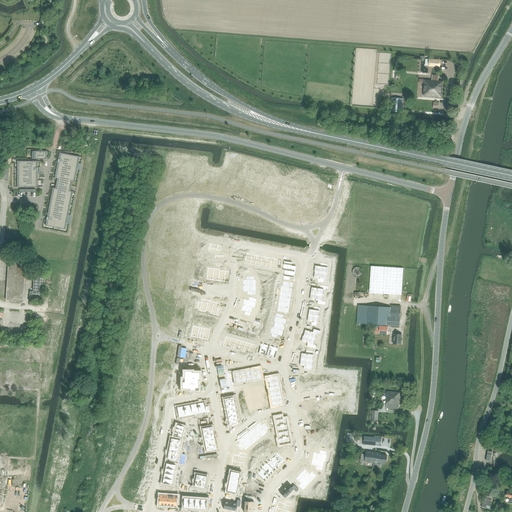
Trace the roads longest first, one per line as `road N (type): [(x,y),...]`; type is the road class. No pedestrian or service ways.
road 1 (unclassified): [(449,195),(215,135),(56,115)]
road 2 (unclassified): [(405,511),(431,406),(449,195)]
road 3 (residential): [(230,293),(236,248),(311,257),(287,367),(294,402)]
road 4 (primary): [(511,175),(311,132)]
road 5 (track): [(493,61),(441,254)]
road 6 (unclassified): [(466,511),(511,319)]
road 7 (primary): [(143,41),(207,98),(258,121),(311,132)]
road 8 (unclassified): [(449,195),(474,97),(511,31)]
road 9 (primary): [(311,132),(218,91),(167,48)]
road 10 (residential): [(151,511),(168,400),(211,393)]
road 11 (residential): [(294,402),(302,447),(269,486),(261,511)]
road 12 (residential): [(207,510),(224,440),(211,393)]
